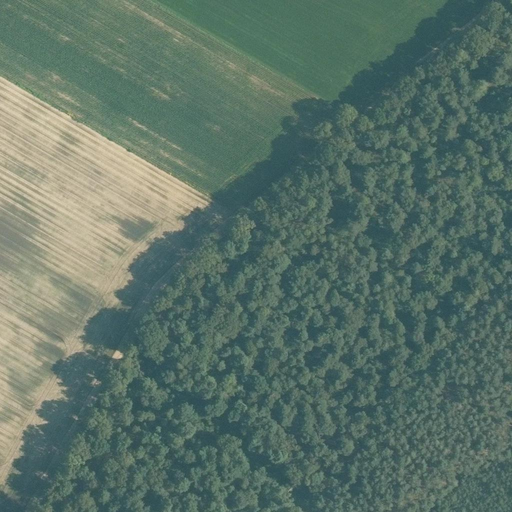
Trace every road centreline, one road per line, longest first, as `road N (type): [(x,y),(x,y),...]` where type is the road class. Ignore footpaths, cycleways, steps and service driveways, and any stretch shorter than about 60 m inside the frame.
road 1 (track): [(28,511),(160,289),(501,0)]
road 2 (track): [(310,511),(511,283)]
road 3 (track): [(235,219),(431,374)]
